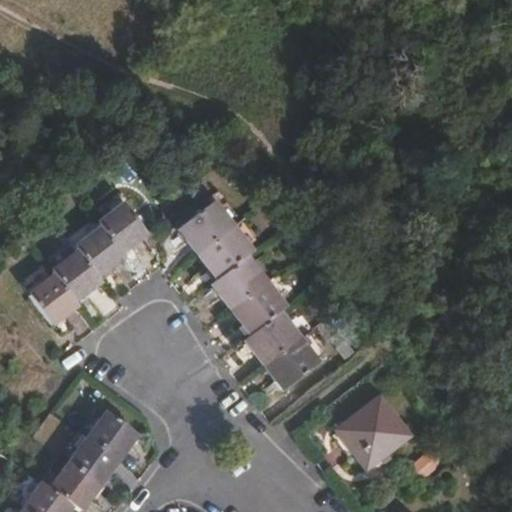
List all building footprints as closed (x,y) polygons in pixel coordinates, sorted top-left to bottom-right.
[(210,203),(177,229),(216,281),(210,285),(248,337),(244,340),(282,390),(317,365),(278,313),(283,309),(245,259),(250,255),(210,203)] [(52,276),(27,296),(48,326),(75,306),(72,302),(97,282),(95,280),(121,259),(117,254),(142,235),(120,205),(95,225),(98,230),(73,250),(76,253),(50,273),(52,276)] [(378,397),(335,431),(366,469),(408,436),(378,397)] [(77,511),(134,436),(105,414),(47,491),(38,485),(18,511),(65,511),(69,507),(77,511)] [(418,451),(409,470),(426,477),(435,458),(418,451)]
